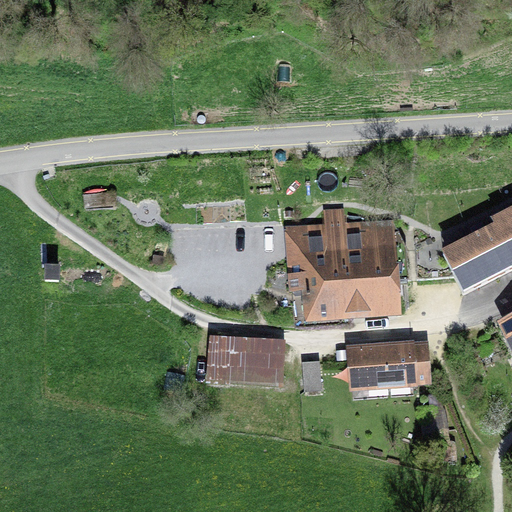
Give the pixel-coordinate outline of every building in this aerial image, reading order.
[(511,270),(511,212),(493,223),(496,228),(453,250),(474,290),(511,270)] [(329,230),(288,233),(293,301),(305,300),(307,328),(405,321),(398,226),(349,230),(348,215),(328,216),(329,230)] [(59,265),(45,264),(44,277),(59,277),(59,265)] [(511,319),(503,323),(511,345),(511,319)] [(289,387),(291,342),(216,339),(214,384),(289,387)] [(389,348),(392,387),(431,384),(427,344),(389,348)] [(392,387),(389,348),(356,350),(360,390),(392,387)] [(444,467),(462,466),(461,446),(443,447),(444,467)]
